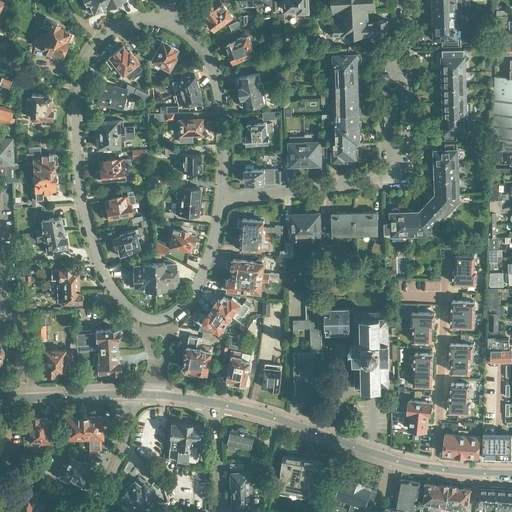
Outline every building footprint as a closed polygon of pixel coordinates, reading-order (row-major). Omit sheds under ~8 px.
[(94,12),(105,6),(102,0),(84,0),(86,3),(85,4),(84,6),(88,13),(89,13),(93,11),(94,12)] [(102,0),(105,6),(106,7),(111,4),(111,5),(111,4),(113,8),(122,4),(120,0),(102,0)] [(212,4),(202,11),(215,29),(233,16),(225,6),(226,5),(226,4),(230,2),(228,0),(218,0),(213,4),(212,4)] [(284,0),(285,10),(299,10),(299,12),(309,11),(309,1),(311,1),(311,0),(284,0)] [(341,12),(342,19),(368,17),(368,10),(374,10),(375,12),(376,12),(375,0),(332,0),(333,14),(335,14),(335,12),(341,12)] [(434,9),(434,10),(460,9),(462,9),(461,0),(433,0),(434,2),(431,3),(431,8),(434,9)] [(432,23),(434,24),(434,25),(461,24),(460,9),(434,10),(434,17),(431,19),(432,23)] [(279,18),(278,14),(278,12),(273,14),(261,19),(264,25),(279,18)] [(511,15),(510,15),(504,15),(504,22),(497,22),(497,33),(504,32),(510,32),(510,33),(511,33),(511,15)] [(368,17),(342,19),(342,24),(332,24),(329,28),(329,31),(333,35),(346,34),(346,35),(344,35),(344,36),(367,35),(367,34),(366,34),(366,33),(368,33),(368,22),(369,22),(368,17)] [(369,22),(368,22),(368,33),(377,33),(377,35),(386,34),(386,30),(387,30),(387,29),(388,29),(387,20),(377,20),(377,21),(369,22)] [(58,24),(51,21),(46,34),(38,30),(32,44),(35,45),(45,49),(45,50),(52,53),(51,56),(52,58),(57,60),(59,59),(60,56),(61,56),(68,41),(69,41),(71,40),(73,35),(72,33),(69,32),(69,31),(58,26),(58,24)] [(229,25),(230,28),(232,32),(241,28),(237,21),(229,25)] [(434,25),(435,28),(435,29),(434,29),(433,29),(432,29),(431,30),(430,30),(430,31),(429,32),(429,33),(429,34),(429,35),(429,36),(430,37),(431,37),(431,38),(432,38),(433,39),(434,39),(442,38),(442,46),(461,45),(461,24),(434,25)] [(511,33),(510,33),(511,44),(504,44),(504,32),(497,33),(497,53),(511,52),(511,33)] [(238,39),(227,44),(231,51),(230,51),(231,53),(234,61),(245,56),(247,57),(253,55),(254,52),(251,44),(253,43),(253,42),(257,41),(253,33),(249,35),(249,34),(243,37),(242,36),(237,38),(238,39)] [(151,60),(169,70),(177,57),(176,56),(175,54),(176,53),(176,54),(177,53),(179,51),(178,49),(162,40),(161,41),(157,39),(153,46),(157,49),(151,60)] [(130,50),(127,49),(123,45),(108,56),(109,57),(106,60),(111,67),(115,64),(123,75),(125,73),(129,79),(142,69),(138,63),(140,62),(130,50)] [(334,55),(334,69),(357,68),(357,63),(358,63),(359,63),(360,62),(361,61),(362,60),(362,59),(362,58),(362,57),(361,57),(361,56),(360,55),(359,54),(358,54),(350,54),(349,47),(338,47),(338,55),(334,55)] [(443,71),(443,72),(466,71),(466,62),(472,56),(466,51),(466,49),(442,49),(442,64),(440,65),(440,70),(443,71)] [(511,141),(511,52),(497,53),(497,59),(506,59),(506,67),(511,67),(510,77),(495,76),(494,151),(503,151),(503,141),(511,141)] [(329,84),(335,84),(357,83),(357,76),(359,74),(359,70),(357,69),(357,68),(334,69),(334,77),(329,78),(329,84)] [(467,87),(466,71),(443,72),(443,79),(440,80),(441,85),(443,86),(443,87),(467,87)] [(241,91),(278,84),(277,80),(264,83),(261,81),(259,72),(239,76),(239,77),(236,77),(235,79),(236,85),(238,86),(240,86),(241,91)] [(176,94),(199,87),(197,81),(197,80),(196,80),(194,73),(180,77),(181,78),(176,79),(176,81),(173,81),(176,94)] [(173,79),(170,75),(162,81),(162,86),(164,86),(173,79)] [(0,77),(0,86),(6,88),(9,81),(0,77)] [(102,84),(97,103),(122,109),(126,94),(134,96),(133,96),(149,105),(150,95),(128,83),(126,90),(102,84)] [(357,84),(357,83),(335,84),(335,99),(358,98),(357,91),(360,89),(360,85),(357,84)] [(278,84),(241,91),(243,96),(240,97),(239,98),(241,105),(242,106),(245,105),(245,106),(265,102),(263,94),(266,92),(279,89),(278,84)] [(199,87),(176,94),(180,106),(183,106),(187,105),(187,106),(202,102),(200,96),(201,95),(200,95),(201,93),(199,87)] [(443,95),(444,102),(467,102),(467,87),(443,87),(443,88),(441,90),(441,94),(443,95)] [(48,94),(32,93),(32,97),(26,97),(26,107),(31,107),(30,116),(32,119),(37,119),(40,117),(51,118),(51,117),(55,118),(56,116),(56,110),(55,109),(52,109),(52,108),(51,108),(51,104),(51,97),(49,94),(48,94)] [(358,113),(358,112),(360,110),(360,106),(358,105),(358,98),(335,99),(335,114),(358,113)] [(444,110),(444,117),(468,117),(472,116),(472,101),(467,102),(444,102),(444,103),(441,104),(441,109),(444,110)] [(0,110),(0,117),(10,121),(14,109),(2,105),(0,110)] [(358,120),(358,113),(335,114),(336,129),(359,128),(359,127),(361,125),(361,121),(358,120)] [(468,133),(468,117),(444,117),(444,118),(441,119),(442,124),(444,125),(445,140),(457,140),(457,139),(468,139),(468,133)] [(202,118),(177,120),(177,129),(179,129),(180,134),(192,134),(203,133),(202,118)] [(249,123),(248,123),(248,134),(247,134),(244,135),(243,136),(243,141),(245,143),(247,142),(248,143),(269,141),(268,132),(267,132),(267,131),(274,130),(273,122),(267,123),(267,122),(258,123),(258,119),(249,119),(249,123)] [(98,134),(135,132),(134,126),(127,126),(127,128),(124,128),(124,126),(123,126),(123,120),(97,121),(97,123),(96,124),(96,127),(97,128),(98,134)] [(336,129),(336,142),(355,142),(359,142),(360,142),(361,142),(362,141),(363,140),(364,139),(364,138),(364,137),(364,136),(364,135),(363,134),(362,133),(361,133),(360,133),(359,133),(359,128),(336,129)] [(135,132),(98,134),(98,140),(97,141),(97,144),(98,145),(98,147),(124,146),(124,139),(125,139),(125,137),(128,136),(128,139),(135,138),(135,132)] [(320,156),(328,156),(327,146),(322,146),(322,140),(314,140),(314,134),(313,133),(305,134),(304,134),(305,140),(305,164),(307,164),(308,166),(312,166),(313,164),(320,163),(320,156)] [(20,181),(20,175),(19,163),(13,163),(13,139),(0,138),(0,175),(5,175),(5,182),(20,181)] [(305,140),(290,141),(290,164),(298,164),(299,166),(303,166),(304,164),(305,164),(305,140)] [(503,150),(511,150),(511,141),(503,142),(503,150)] [(358,150),(355,149),(355,142),(336,142),(331,142),(331,156),(328,156),(328,162),(334,162),(334,160),(335,160),(337,162),(341,162),(342,160),(344,160),(344,157),(355,157),(355,156),(358,154),(358,150)] [(435,159),(436,164),(458,164),(457,143),(445,143),(445,150),(435,150),(434,150),(433,150),(432,151),(431,151),(431,152),(430,153),(430,154),(430,155),(430,156),(430,157),(431,158),(432,159),(433,159),(434,159),(435,159)] [(34,163),(34,174),(54,173),(54,172),(54,165),(58,165),(58,155),(56,153),(49,154),(49,156),(47,156),(47,155),(42,156),(41,156),(40,154),(36,154),(36,153),(40,153),(40,147),(29,147),(30,153),(27,153),(28,163),(34,163)] [(489,147),(487,147),(481,147),(481,155),(489,155),(489,147)] [(144,149),(132,150),(133,158),(145,156),(144,149)] [(503,161),(503,151),(494,151),(494,157),(494,161),(503,161)] [(203,154),(180,154),(180,162),(183,162),(183,171),(193,171),(192,173),(201,173),(201,162),(202,162),(202,160),(203,160),(203,154)] [(107,160),(100,161),(100,170),(97,170),(95,172),(96,178),(98,179),(101,179),(124,177),(124,168),(128,168),(128,158),(115,159),(115,158),(107,159),(107,160)] [(258,183),(275,182),(275,174),(265,175),(265,168),(254,169),(253,164),(246,164),(246,169),(245,169),(245,178),(247,178),(247,183),(254,183),(255,183),(255,184),(257,184),(257,183),(258,183)] [(436,164),(436,165),(433,166),(433,171),(436,172),(436,179),(458,179),(458,164),(436,164)] [(55,172),(54,172),(54,173),(34,174),(36,206),(41,206),(44,206),(43,192),(44,192),(49,192),(49,191),(51,191),(51,189),(55,189),(55,183),(55,182),(58,180),(57,175),(56,173),(55,173),(55,172)] [(175,185),(176,178),(152,176),(152,183),(175,185)] [(436,187),(437,194),(459,193),(458,179),(436,179),(436,180),(433,181),(434,186),(436,187)] [(200,193),(200,187),(178,186),(177,199),(201,201),(202,193),(200,193)] [(104,209),(102,211),(103,216),(105,218),(108,217),(109,218),(132,214),(130,204),(136,203),(134,191),(126,192),(127,196),(121,197),(121,195),(112,197),(112,198),(105,199),(107,208),(104,209)] [(437,194),(434,197),(430,196),(428,199),(429,202),(428,203),(443,217),(459,200),(459,193),(437,194)] [(176,214),(198,215),(198,209),(201,210),(201,201),(177,199),(176,209),(176,214)] [(502,209),(502,200),(490,201),(490,213),(496,213),(507,213),(507,209),(502,209)] [(423,204),(424,207),(420,211),(420,212),(421,234),(427,233),(443,217),(428,203),(425,202),(423,204)] [(406,234),(405,212),(400,212),(401,212),(401,211),(400,210),(400,209),(399,208),(398,207),(397,207),(396,207),(395,207),(394,207),(393,208),(392,209),(391,210),(391,211),(391,212),(392,222),(384,222),(385,234),(406,234)] [(406,212),(405,212),(406,234),(421,234),(420,212),(420,211),(413,212),(411,209),(408,209),(406,212)] [(367,211),(355,212),(355,235),(367,235),(367,211)] [(378,211),(367,211),(367,235),(378,234),(378,223),(379,223),(379,213),(378,213),(378,211)] [(161,212),(161,219),(173,220),(173,213),(169,212),(161,212)] [(319,212),(305,213),(306,238),(320,238),(320,230),(321,230),(320,221),(319,212)] [(333,236),(344,235),(344,212),(332,212),(332,214),(331,214),(331,224),(332,224),(333,236)] [(355,212),(344,212),(344,235),(355,235),(355,212)] [(306,238),(305,213),(291,214),(291,222),(290,222),(291,231),(292,239),(306,238)] [(22,234),(23,238),(64,231),(63,226),(63,225),(67,224),(66,216),(61,217),(61,216),(42,219),(43,227),(41,231),(22,234)] [(264,227),(264,220),(243,218),(243,219),(238,219),(237,228),(242,228),(242,229),(241,233),(271,235),(282,236),(283,226),(275,225),(275,228),(264,227)] [(149,219),(140,221),(142,227),(146,226),(148,232),(152,230),(149,219)] [(173,229),(170,246),(185,249),(186,250),(189,251),(192,249),(193,246),(192,245),(192,242),(194,243),(195,236),(187,234),(189,227),(188,227),(189,222),(181,221),(180,226),(182,226),(181,230),(173,229)] [(120,254),(140,248),(137,237),(139,237),(137,229),(134,229),(120,233),(121,235),(113,237),(115,245),(114,246),(113,248),(114,254),(116,255),(120,254)] [(65,235),(64,231),(23,238),(24,244),(37,241),(37,242),(46,241),(47,251),(58,249),(59,251),(66,249),(68,247),(67,245),(68,245),(67,234),(65,235)] [(271,240),(271,235),(241,233),(241,238),(237,238),(236,247),(241,248),(241,249),(262,250),(270,251),(271,240)] [(490,250),(499,249),(498,238),(496,238),(490,238),(490,250)] [(375,242),(371,255),(387,256),(385,244),(380,244),(375,242)] [(154,249),(161,252),(165,254),(168,247),(157,243),(154,249)] [(332,245),(327,246),(327,256),(327,257),(343,257),(337,244),(332,245)] [(443,248),(443,257),(450,257),(451,248),(443,248)] [(499,250),(499,249),(490,250),(490,263),(503,263),(511,262),(511,256),(505,257),(505,250),(499,250)] [(33,265),(32,258),(36,258),(35,251),(25,252),(26,266),(33,265)] [(456,270),(474,270),(475,255),(457,254),(456,270)] [(228,259),(227,268),(232,269),(232,270),(233,270),(233,274),(269,278),(275,279),(279,279),(279,273),(270,272),(269,273),(264,273),(265,262),(263,260),(257,259),(255,261),(233,259),(233,260),(228,259)] [(164,262),(154,262),(155,288),(165,288),(165,285),(174,285),(179,284),(178,276),(176,276),(176,263),(169,260),(164,260),(164,262)] [(155,288),(154,262),(145,263),(145,261),(139,261),(137,263),(137,265),(125,265),(126,274),(132,274),(132,276),(130,276),(130,287),(145,286),(146,289),(155,288)] [(511,262),(503,263),(503,272),(511,271),(511,262)] [(50,280),(59,280),(79,280),(79,271),(74,271),(74,270),(74,267),(50,268),(50,280)] [(477,270),(474,270),(456,270),(454,270),(453,282),(476,283),(477,270)] [(509,282),(511,282),(511,271),(503,272),(490,273),(489,285),(490,286),(503,286),(503,282),(509,282)] [(225,278),(224,287),(228,287),(228,289),(252,291),(254,294),(259,294),(262,292),(263,282),(274,283),(275,279),(269,278),(233,274),(233,278),(229,277),(229,278),(225,278)] [(79,280),(59,280),(59,284),(57,284),(58,292),(80,292),(80,291),(80,289),(80,290),(79,280)] [(30,286),(30,281),(23,282),(23,294),(34,294),(34,286),(30,286)] [(489,289),(489,306),(499,305),(499,289),(489,289)] [(80,292),(58,292),(58,300),(61,300),(61,304),(83,303),(82,300),(84,298),(84,296),(82,295),(82,291),(80,291),(80,292)] [(211,302),(215,304),(231,316),(232,317),(236,311),(243,316),(250,306),(245,302),(241,307),(239,305),(240,303),(232,298),(231,300),(228,298),(227,298),(224,296),(222,299),(221,299),(218,299),(218,300),(214,298),(211,302)] [(27,299),(27,309),(35,309),(35,299),(27,299)] [(453,300),(452,313),(475,314),(475,301),(453,300)] [(350,332),(350,319),(350,308),(349,308),(349,307),(335,308),(335,302),(328,302),(328,307),(327,307),(327,333),(350,332)] [(220,334),(232,317),(231,316),(215,304),(206,317),(202,314),(197,320),(201,323),(199,330),(220,334)] [(489,306),(489,313),(499,313),(499,305),(489,306)] [(350,308),(350,319),(355,319),(355,343),(354,343),(355,362),(356,362),(356,386),(363,386),(364,388),(383,388),(383,386),(389,386),(389,361),(390,361),(389,342),(388,317),(387,317),(387,311),(356,312),(356,308),(350,308)] [(412,325),(414,325),(432,326),(435,326),(435,313),(412,312),(412,325)] [(318,313),(306,314),(306,319),(293,320),(293,331),(299,331),(299,328),(310,328),(311,338),(321,338),(321,319),(318,319),(318,313)] [(475,314),(452,313),(452,325),(474,326),(475,314)] [(500,316),(500,314),(499,313),(489,313),(489,330),(499,330),(499,316),(500,316)] [(432,326),(414,325),(413,341),(432,341),(432,326)] [(46,339),(46,326),(36,326),(36,339),(46,339)] [(76,334),(77,341),(77,348),(78,352),(118,350),(118,339),(119,339),(119,338),(122,338),(124,336),(124,331),(122,330),(119,330),(119,329),(108,329),(97,329),(97,333),(76,334)] [(186,357),(186,359),(185,359),(184,365),(187,370),(188,370),(187,375),(196,376),(197,372),(198,372),(208,374),(213,346),(211,345),(212,340),(202,338),(199,338),(190,336),(187,349),(185,350),(184,355),(186,357)] [(241,350),(243,338),(231,336),(228,347),(241,350)] [(511,359),(511,350),(511,347),(510,347),(509,337),(489,338),(489,348),(490,353),(491,353),(492,361),(511,359)] [(293,352),(295,395),(298,395),(298,397),(303,397),(303,399),(309,398),(309,400),(320,400),(320,392),(326,391),(325,373),(323,373),(323,351),(322,351),(321,338),(311,338),(311,348),(309,348),(309,351),(299,351),(299,344),(294,345),(294,352),(293,352)] [(453,356),(471,357),(473,357),(474,344),(451,343),(450,356),(453,356)] [(45,365),(41,365),(41,373),(45,373),(45,374),(56,374),(56,371),(58,371),(59,373),(64,373),(65,371),(73,371),(73,350),(45,350),(45,365)] [(98,363),(98,372),(109,371),(120,371),(120,370),(123,370),(125,368),(124,363),(123,362),(120,362),(120,361),(119,361),(118,350),(78,352),(78,365),(93,364),(93,363),(98,363)] [(231,368),(227,383),(245,387),(249,371),(251,370),(253,363),(251,361),(249,361),(251,354),(231,350),(230,355),(234,355),(232,362),(231,362),(230,367),(231,368)] [(415,353),(415,369),(433,369),(433,353),(415,353)] [(471,357),(453,356),(452,372),(470,372),(471,357)] [(280,389),(282,365),(265,363),(264,374),(261,374),(261,381),(264,381),(263,387),(271,388),(272,390),(278,391),(279,389),(280,389)] [(433,369),(415,369),(415,371),(409,371),(409,381),(414,381),(414,385),(432,385),(433,369)] [(451,398),(469,399),(469,396),(473,396),(473,388),(469,388),(470,383),(452,383),(451,398)] [(471,399),(469,399),(451,398),(449,398),(448,411),(471,412),(471,399)] [(408,413),(411,413),(429,415),(431,415),(432,402),(410,400),(408,413)] [(429,415),(411,413),(410,415),(405,414),(404,424),(409,425),(409,428),(427,430),(429,415)] [(31,418),(30,418),(30,440),(31,440),(31,444),(40,444),(40,442),(50,442),(50,440),(53,440),(52,430),(52,425),(51,425),(48,425),(48,418),(38,418),(37,416),(32,417),(31,418)] [(75,442),(81,441),(81,437),(83,437),(82,417),(73,417),(72,416),(68,416),(66,417),(66,423),(63,423),(63,438),(75,438),(75,442)] [(101,417),(82,417),(83,437),(81,437),(81,441),(82,441),(82,438),(89,437),(89,449),(90,449),(90,455),(98,454),(98,449),(99,449),(99,445),(100,445),(100,437),(102,437),(102,436),(104,435),(104,431),(102,429),(102,426),(103,425),(103,424),(106,424),(108,423),(108,420),(107,419),(103,419),(103,418),(101,417)] [(170,447),(169,457),(177,458),(176,460),(188,461),(195,462),(197,445),(199,426),(192,425),(180,424),(172,423),(171,426),(169,427),(169,432),(170,434),(170,437),(169,447),(170,447)] [(251,449),(254,434),(248,433),(248,430),(248,429),(240,427),(239,428),(239,431),(232,429),(229,444),(228,449),(235,451),(237,446),(251,449)] [(458,434),(456,455),(467,456),(469,435),(467,435),(468,431),(459,430),(459,434),(458,434)] [(446,433),(444,454),(456,455),(458,434),(446,433)] [(498,458),(498,434),(483,434),(483,457),(498,458)] [(511,434),(498,434),(498,458),(511,457),(511,434)] [(469,435),(467,456),(479,457),(481,436),(469,435)] [(269,454),(266,466),(272,467),(275,455),(269,454)] [(297,495),(298,491),(304,458),(284,455),(278,492),(297,495)] [(70,457),(66,465),(63,463),(58,472),(60,473),(59,475),(68,480),(72,482),(72,483),(79,487),(81,483),(90,468),(89,467),(88,464),(84,462),(81,463),(70,457)] [(304,458),(298,491),(297,495),(317,498),(323,461),(304,458)] [(233,484),(251,483),(250,471),(233,473),(233,477),(232,477),(232,479),(231,481),(231,482),(233,484)] [(327,511),(353,511),(354,510),(360,511),(362,511),(365,505),(367,499),(368,498),(370,499),(374,500),(377,491),(371,489),(371,488),(363,485),(364,481),(366,475),(355,471),(352,477),(351,481),(342,478),(337,493),(332,491),(331,495),(328,509),(327,511)] [(124,493),(122,495),(123,495),(119,500),(119,503),(124,507),(126,507),(129,509),(129,511),(139,511),(145,505),(146,506),(150,502),(152,504),(158,498),(154,494),(155,493),(148,486),(149,485),(139,477),(136,481),(135,480),(128,489),(126,489),(124,491),(124,493)] [(419,489),(420,482),(413,481),(408,480),(401,479),(395,507),(394,506),(386,505),(385,511),(417,511),(418,508),(416,508),(418,494),(423,495),(423,490),(419,489)] [(428,511),(430,511),(434,511),(438,485),(435,484),(426,482),(425,489),(423,507),(428,507),(428,511)] [(233,495),(233,496),(252,495),(251,483),(233,484),(233,490),(232,492),(232,494),(233,495)] [(440,485),(438,485),(434,511),(440,511),(441,509),(446,510),(449,485),(440,484),(440,485)] [(457,511),(460,487),(458,487),(458,486),(449,485),(446,510),(449,510),(450,511),(457,511)] [(485,511),(485,509),(487,486),(477,486),(476,506),(475,511),(485,511)] [(485,509),(496,509),(497,510),(498,487),(487,486),(485,509)] [(463,511),(464,507),(469,507),(471,488),(463,487),(463,488),(460,487),(457,511),(463,511)] [(504,511),(505,511),(506,511),(506,508),(507,488),(498,487),(497,510),(496,509),(495,511),(504,511)] [(253,507),(252,495),(233,496),(234,501),(233,503),(233,505),(234,506),(234,508),(238,508),(238,511),(248,511),(248,507),(253,507)] [(40,511),(41,511),(37,505),(34,504),(31,506),(28,501),(20,506),(17,500),(5,508),(7,511),(5,511),(40,511)] [(163,501),(157,502),(158,511),(173,511),(173,507),(164,508),(163,501)]
